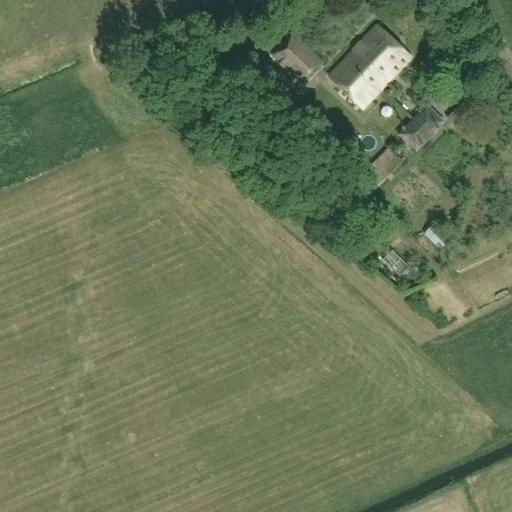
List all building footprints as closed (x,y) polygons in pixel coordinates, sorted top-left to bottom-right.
[(378,26),(354,51),(330,76),(363,108),(411,57),(378,26)] [(304,83),(323,62),(292,33),(272,55),(304,83)] [(417,153),(447,122),(427,103),(397,135),(417,153)] [(449,121),(459,129),(467,119),(457,111),(449,121)] [(386,180),(404,162),(389,147),(371,165),(386,180)] [(424,235),(443,253),(453,243),(435,224),(424,235)] [(397,283),(410,272),(393,253),(380,265),(397,283)]
